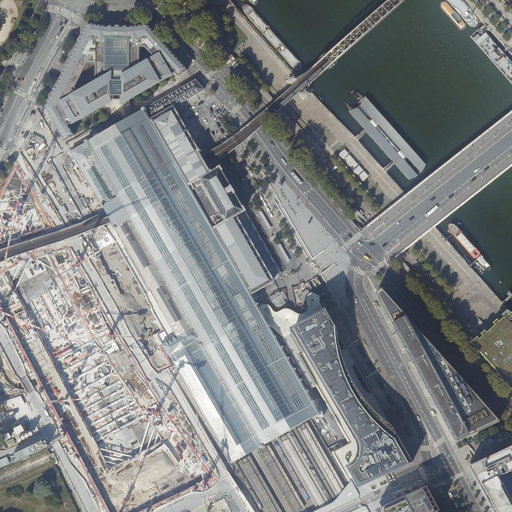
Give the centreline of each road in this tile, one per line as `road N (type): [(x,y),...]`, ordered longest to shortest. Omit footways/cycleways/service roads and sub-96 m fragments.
road 1 (primary): [(153,5),(366,253)]
road 2 (primary): [(511,410),(366,253)]
road 3 (primary): [(366,253),(511,140)]
road 4 (tertiary): [(421,416),(358,300),(354,277),(366,253)]
road 5 (unknown): [(63,449),(138,423),(212,491)]
